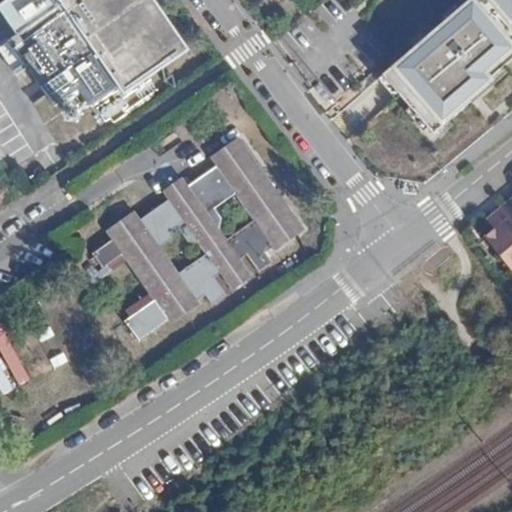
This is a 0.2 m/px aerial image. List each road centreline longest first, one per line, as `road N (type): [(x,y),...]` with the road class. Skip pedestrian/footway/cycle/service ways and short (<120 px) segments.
road 1 (residential): [(402,240),(201,390),(3,511)]
road 2 (residential): [(210,0),(402,240)]
road 3 (residential): [(511,152),(402,240)]
